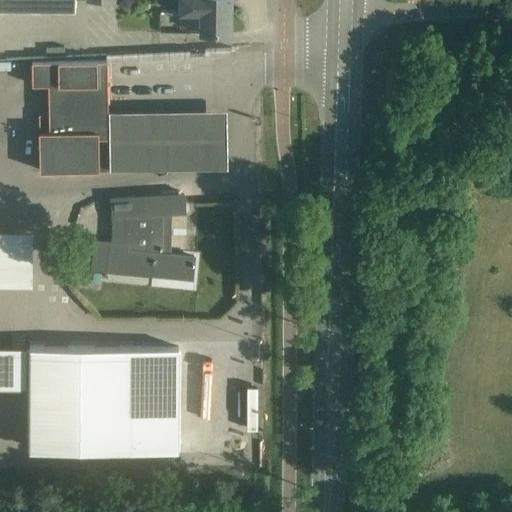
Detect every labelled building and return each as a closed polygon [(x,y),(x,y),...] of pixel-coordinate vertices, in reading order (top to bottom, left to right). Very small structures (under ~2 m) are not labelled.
[(75,0),(0,0),(0,7),(75,8),(75,0)] [(231,0),(179,0),(179,11),(201,11),(200,33),(231,34),(231,0)] [(107,73),(107,60),(33,61),(33,73),(33,84),(49,84),(50,114),(40,114),(41,169),(79,169),(109,168),(107,73)] [(109,116),(110,174),(227,173),(226,114),(109,116)] [(95,240),(92,266),(103,267),(103,273),(106,273),(106,268),(192,276),(193,265),(195,264),(195,260),(194,259),(194,256),(169,253),(170,212),(185,211),(184,194),(112,198),(113,215),(112,242),(95,240)] [(0,278),(32,279),(32,237),(0,236),(0,278)] [(30,346),(30,449),(180,451),(179,346),(30,346)]
